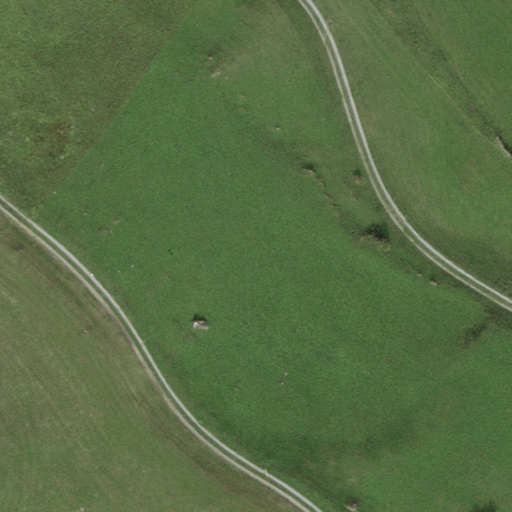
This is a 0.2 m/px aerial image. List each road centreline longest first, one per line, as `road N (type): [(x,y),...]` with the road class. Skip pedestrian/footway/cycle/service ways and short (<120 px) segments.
road 1 (track): [(321,511),(206,439),(102,291),(0,206)]
road 2 (track): [(304,0),(330,48),(381,194),(439,260),(511,305)]
